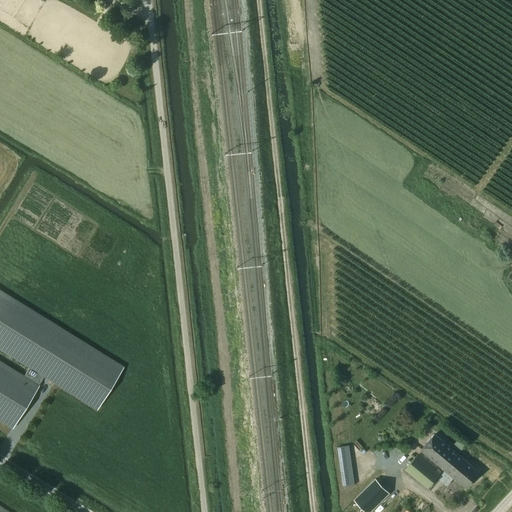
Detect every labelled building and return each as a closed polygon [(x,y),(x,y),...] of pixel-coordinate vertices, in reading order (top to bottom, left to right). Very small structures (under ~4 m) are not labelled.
[(0,361),(0,420),(12,428),(39,385),(38,385),(44,377),(97,410),(123,367),(0,290),(0,349),(29,367),(24,376),(0,361)] [(435,434),(421,450),(445,471),(459,454),(435,434)] [(459,454),(445,471),(454,478),(466,489),(480,472),(480,471),(459,454)] [(440,474),(417,455),(405,470),(428,489),(440,474)] [(376,479),(354,500),(365,511),(370,511),(390,493),(376,479)]
